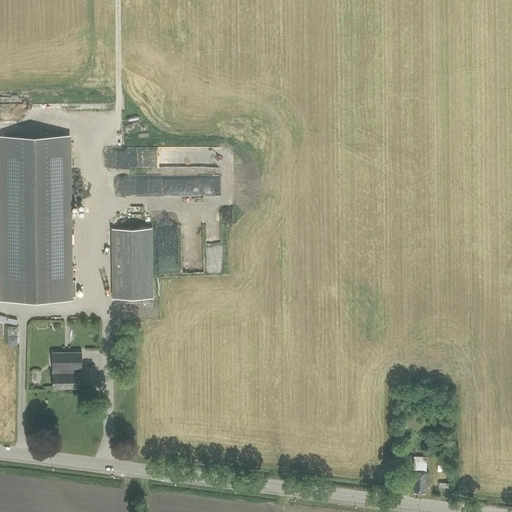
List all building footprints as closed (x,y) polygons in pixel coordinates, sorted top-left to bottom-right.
[(2,300),(71,299),(69,136),(0,137),(2,300)] [(112,228),(113,298),(121,298),(153,298),(153,277),(152,228),(112,228)] [(59,323),(53,326),(55,331),(62,327),(59,323)] [(8,326),(8,336),(17,336),(17,326),(8,326)] [(52,388),(53,388),(80,388),(80,373),(79,373),(73,373),(73,368),(82,368),(82,352),(52,352),(52,388)] [(445,393),(434,393),(435,404),(445,403),(445,393)] [(403,451),(412,451),(411,436),(409,436),(403,436),(403,451)] [(430,491),(430,473),(426,473),(426,459),(414,458),(414,473),(412,473),(412,491),(415,491),(415,494),(426,494),(426,491),(430,491)]
